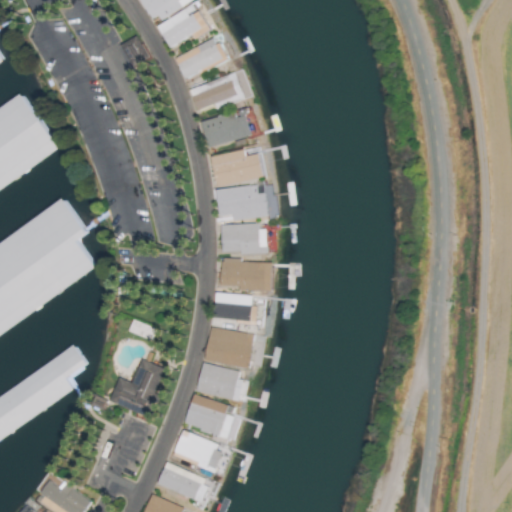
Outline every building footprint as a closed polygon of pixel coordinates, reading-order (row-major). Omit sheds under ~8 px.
[(139,0),(154,24),(194,0),(139,0)] [(156,26),(168,48),(197,33),(199,37),(210,31),(199,11),(195,13),(192,7),(156,26)] [(174,58),(184,79),(226,60),(216,39),(174,58)] [(229,76),(189,90),(196,111),(215,104),(216,107),(243,97),(235,75),(229,77),(229,76)] [(251,138),(246,113),(201,122),(207,147),(251,138)] [(210,157),(216,188),(265,178),(259,154),(245,157),(244,150),(210,157)] [(220,226),(221,255),(267,254),(266,230),(259,230),(259,224),(220,226)] [(271,291),(271,263),(220,261),(220,289),(271,291)] [(251,321),(252,295),(215,294),(214,320),(251,321)] [(204,361),(248,369),(254,336),(210,328),(204,361)] [(118,379),(109,404),(151,419),(159,396),(155,395),(164,369),(140,360),(132,384),(118,379)] [(240,402),(245,382),(238,381),(240,372),(202,364),(196,392),(240,402)] [(229,406),(193,395),(184,426),(227,439),(234,418),(226,415),(229,406)] [(215,472),(224,448),(182,432),(173,456),(215,472)] [(156,486),(203,504),(211,483),(164,464),(156,486)] [(84,511),(91,503),(64,483),(60,489),(50,481),(40,495),(62,511),(84,511)] [(143,511),(181,511),(183,509),(150,496),(143,511)]
